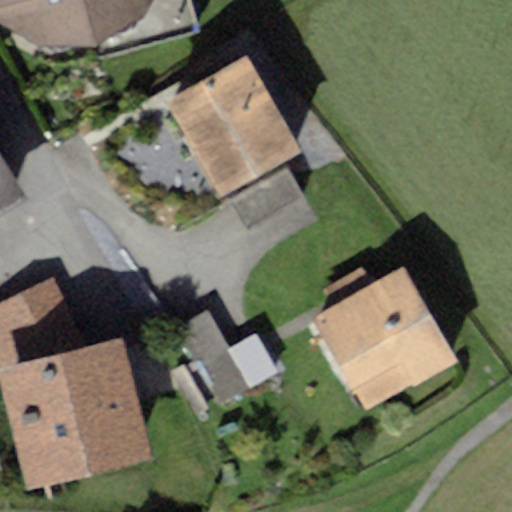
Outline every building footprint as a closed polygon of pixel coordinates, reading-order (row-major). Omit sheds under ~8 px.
[(10,0),(19,32),(74,57),(135,50),(178,20),(185,0),(10,0)] [(276,65),(177,112),(225,211),(322,166),(276,65)] [(0,225),(47,194),(0,128),(0,225)] [(432,281),(322,335),(382,425),(485,368),(432,281)] [(2,310),(23,375),(101,362),(75,294),(2,310)] [(261,338),(234,352),(213,314),(179,332),(221,410),(283,377),(261,338)] [(101,362),(23,375),(44,489),(188,464),(166,349),(101,362)]
